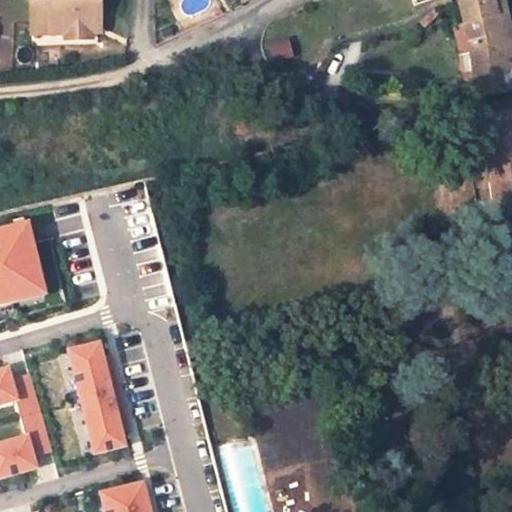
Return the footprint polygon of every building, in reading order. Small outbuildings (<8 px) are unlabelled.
[(62,18),(62,36),(88,35),(87,0),(28,0),(29,20),(62,18)] [(87,0),(88,35),(98,34),(96,0),(87,0)] [(500,0),(454,0),(457,6),(461,20),(463,28),(468,44),(476,92),(466,92),(466,97),(478,97),(508,91),(506,81),(500,47),(511,44),(500,0)] [(29,20),(30,38),(62,36),(62,18),(29,20)] [(468,44),(463,28),(453,31),(460,55),(464,80),(466,92),(476,92),(468,44)] [(511,43),(511,44),(500,47),(506,81),(511,78),(511,43)] [(511,115),(482,120),(495,218),(511,213),(511,115)] [(19,224),(0,228),(0,306),(37,297),(19,224)] [(92,345),(57,354),(84,459),(119,450),(92,345)] [(3,370),(0,370),(0,408),(12,405),(6,381),(3,370)] [(50,455),(26,375),(6,381),(12,405),(21,436),(28,461),(50,455)] [(28,461),(21,436),(0,442),(0,482),(32,473),(28,461)] [(143,511),(136,484),(89,496),(92,511),(143,511)]
